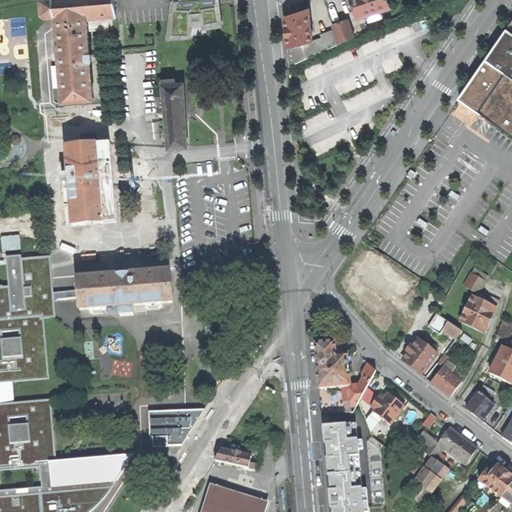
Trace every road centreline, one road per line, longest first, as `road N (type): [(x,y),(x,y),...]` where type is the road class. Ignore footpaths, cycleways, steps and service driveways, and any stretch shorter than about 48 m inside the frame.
road 1 (residential): [(287,305),(500,0)]
road 2 (tertiary): [(287,305),(258,7)]
road 3 (residential): [(287,305),(302,287),(315,291),(382,360),(511,460)]
road 4 (residential): [(163,511),(288,318)]
road 5 (tertiary): [(307,511),(288,318)]
